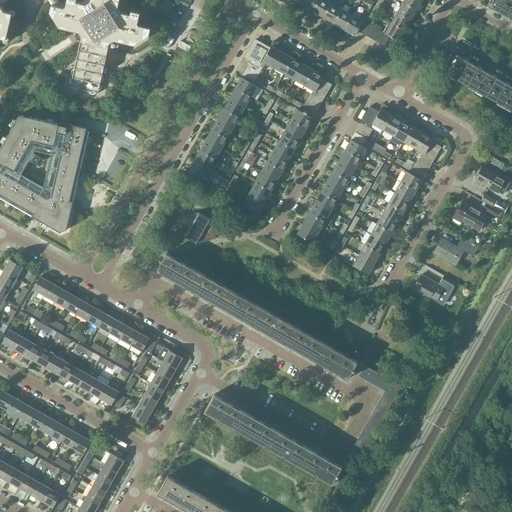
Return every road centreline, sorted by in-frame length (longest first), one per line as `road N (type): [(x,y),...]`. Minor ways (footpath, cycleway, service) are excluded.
road 1 (residential): [(100,285),(256,11)]
road 2 (residential): [(236,0),(82,275)]
road 3 (residential): [(391,278),(466,146),(458,129),(397,94)]
road 4 (residential): [(154,452),(206,350),(100,285)]
road 5 (residential): [(154,452),(0,365)]
road 6 (residential): [(283,223),(364,74)]
road 7 (residential): [(364,74),(256,11)]
